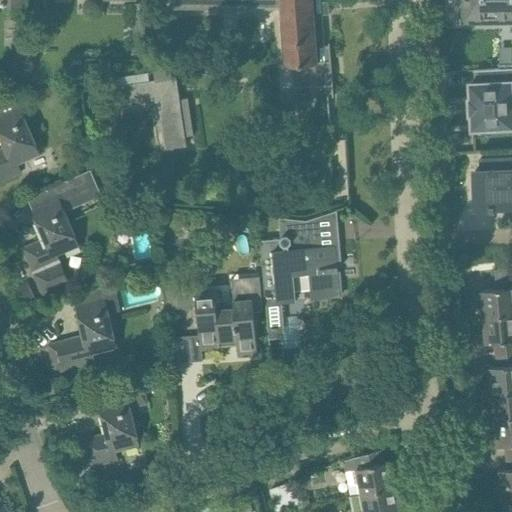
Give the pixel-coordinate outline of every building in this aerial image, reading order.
[(332,96),(333,96),(329,42),(328,42),(328,45),(324,45),(322,15),(329,14),(328,1),(321,1),(320,0),(172,0),(172,7),(169,7),(169,8),(219,9),(219,6),(281,7),(285,65),(293,64),(296,110),(297,110),(295,88),(326,85),(330,142),(332,142),(328,93),(332,93),(332,96)] [(511,0),(463,0),(464,22),(511,21),(511,0)] [(511,83),(511,67),(505,68),(499,68),(476,69),(476,83),(470,84),(471,99),(469,99),(470,113),(472,113),(472,128),(472,129),(511,126),(511,105),(511,84),(511,83)] [(180,79),(119,85),(121,109),(159,105),(163,147),(189,144),(187,122),(180,123),(179,110),(184,109),(180,79)] [(14,93),(0,93),(0,134),(5,147),(0,149),(0,181),(21,172),(17,163),(40,153),(14,93)] [(511,157),(480,159),(480,171),(474,171),(476,206),(489,206),(489,210),(495,209),(495,205),(511,204),(511,157)] [(45,238),(22,248),(42,294),(61,286),(69,282),(58,255),(79,246),(64,211),(100,196),(102,195),(92,172),(89,173),(54,188),(28,199),(32,210),(45,238)] [(278,217),(278,218),(280,229),(282,229),(283,232),(280,236),(280,239),(260,241),(265,300),(277,298),(277,302),(295,300),(292,275),(308,273),(311,299),(340,296),(337,266),(334,267),(333,259),(337,258),(335,245),(319,246),(316,221),(278,217)] [(481,290),(484,315),(511,313),(511,267),(494,269),(496,288),(481,290)] [(114,284),(74,294),(83,335),(48,343),(55,372),(95,363),(93,353),(116,348),(106,302),(117,300),(114,284)] [(178,289),(165,290),(166,302),(167,309),(179,308),(178,289)] [(197,293),(196,293),(196,300),(200,349),(220,347),(219,339),(236,337),(238,355),(257,354),(253,298),(233,300),(233,308),(217,310),(215,292),(197,293)] [(511,313),(484,315),(487,343),(494,342),(495,354),(511,352),(511,313)] [(189,362),(186,336),(170,337),(172,363),(189,362)] [(489,367),(492,392),(511,390),(511,352),(495,354),(496,366),(489,367)] [(106,433),(83,439),(89,467),(118,460),(116,450),(139,444),(131,408),(148,405),(143,380),(126,384),(128,396),(99,402),(106,433)] [(511,417),(511,390),(492,392),(495,419),(511,417)] [(506,456),(511,455),(511,417),(495,419),(498,445),(505,445),(506,456)] [(348,497),(360,494),(396,486),(390,460),(384,462),(381,449),(357,455),(341,460),(348,497)] [(500,469),(503,495),(511,493),(511,455),(506,456),(507,468),(500,469)] [(303,506),(295,481),(281,486),(289,510),(303,506)] [(277,511),(283,511),(289,510),(281,486),(270,490),(277,511)] [(396,486),(360,494),(363,511),(399,511),(400,511),(396,486)] [(511,511),(511,493),(503,495),(504,511),(511,511)]
